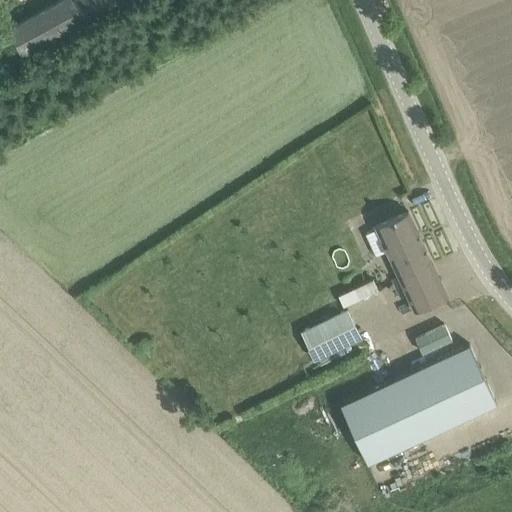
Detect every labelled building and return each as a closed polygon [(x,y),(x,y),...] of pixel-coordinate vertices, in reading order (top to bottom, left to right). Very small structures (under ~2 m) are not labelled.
[(6,32),(22,59),(84,22),(84,23),(103,11),(103,12),(122,0),(57,0),(26,19),(6,32)] [(424,244),(371,268),(394,319),(429,302),(447,294),(424,244)] [(374,278),(339,295),(343,305),(379,288),(374,278)] [(301,331),(314,362),(363,337),(348,307),(301,331)] [(468,344),(341,403),(368,460),(495,401),(468,344)]
